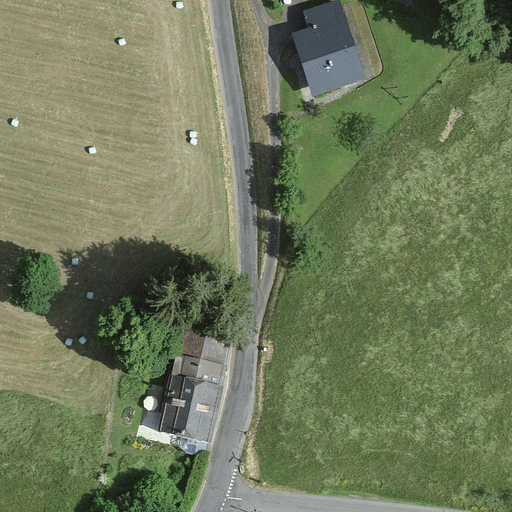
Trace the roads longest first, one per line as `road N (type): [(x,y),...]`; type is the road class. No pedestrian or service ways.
road 1 (tertiary): [(219,0),(248,260),(242,371),(216,493)]
road 2 (unclassified): [(216,493),(378,511)]
